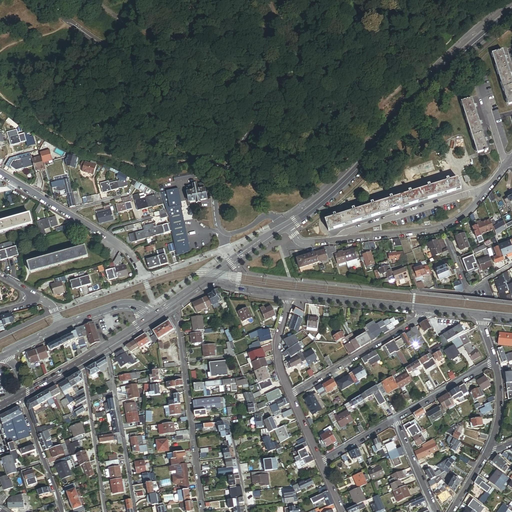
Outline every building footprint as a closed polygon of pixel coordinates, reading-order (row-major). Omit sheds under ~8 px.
[(511,82),(501,51),(491,54),(508,105),(511,103),(511,82)] [(471,99),(461,102),(477,154),(483,152),(484,154),(486,153),(485,151),(488,150),(471,99)] [(19,135),(21,143),(27,141),(26,139),(25,135),(24,134),(19,135)] [(12,145),(21,143),(19,135),(10,138),(11,141),(12,144),(12,145)] [(26,139),(27,141),(28,146),(36,144),(35,139),(32,140),(31,137),(26,139)] [(50,150),(40,153),(42,157),(43,163),(53,160),(50,150)] [(75,156),(69,155),(67,161),(72,162),(77,163),(78,159),(75,158),(75,156)] [(20,160),(19,156),(11,159),(6,167),(10,169),(11,167),(14,162),(20,160)] [(32,160),(31,156),(23,159),(21,159),(24,169),(34,166),(32,160)] [(42,157),(32,160),(34,166),(36,172),(41,171),(41,172),(46,170),(44,164),(43,163),(42,157)] [(14,162),(11,167),(16,171),(24,169),(21,159),(20,160),(14,162)] [(82,161),(81,166),(84,167),(82,172),(94,175),(97,166),(96,166),(97,163),(91,161),(90,164),(82,161)] [(432,162),(399,172),(402,180),(434,170),(432,162)] [(104,165),(99,173),(103,175),(106,169),(111,171),(112,169),(104,165)] [(200,177),(199,171),(172,177),(174,183),(200,177)] [(72,193),(69,179),(64,181),(65,186),(67,194),(72,193)] [(457,179),(324,221),(328,231),(460,190),(457,179)] [(120,181),(117,182),(119,189),(128,186),(126,180),(120,181)] [(109,184),(108,182),(100,184),(103,193),(111,191),(109,184)] [(119,189),(117,182),(113,183),(109,184),(111,191),(119,189)] [(200,201),(205,199),(202,183),(196,185),(196,182),(189,184),(189,186),(186,187),(189,203),(195,202),(196,204),(200,203),(200,201)] [(181,205),(177,189),(165,192),(169,208),(180,206),(181,205)] [(169,208),(165,192),(159,193),(166,209),(169,208)] [(72,193),(67,194),(67,196),(70,208),(75,207),(72,193)] [(152,208),(163,205),(159,195),(145,198),(148,208),(152,207),(152,208)] [(138,211),(148,208),(145,198),(135,201),(138,211)] [(121,213),(127,211),(125,204),(119,206),(116,206),(118,213),(121,213)] [(190,252),(180,206),(169,208),(166,209),(169,217),(178,257),(190,252)] [(108,212),(107,209),(104,210),(96,212),(99,223),(103,221),(104,223),(114,220),(111,211),(108,212)] [(30,214),(0,222),(0,233),(33,224),(30,214)] [(56,218),(49,220),(51,228),(58,226),(56,218)] [(40,222),(43,230),(44,230),(51,228),(49,220),(40,222)] [(481,221),(477,223),(477,224),(478,225),(478,226),(482,235),(494,230),(491,220),(482,224),(481,221)] [(505,224),(504,221),(496,227),(500,233),(507,229),(505,224)] [(40,222),(37,223),(42,237),(46,236),(44,230),(43,230),(40,222)] [(146,239),(156,236),(154,228),(153,225),(153,224),(143,227),(144,231),(146,239)] [(171,232),(169,224),(163,226),(165,234),(171,232)] [(154,228),(156,236),(161,235),(164,234),(165,234),(163,226),(157,227),(154,228)] [(482,235),(478,226),(477,227),(473,228),(475,232),(476,234),(477,238),(482,236),(482,235)] [(138,241),(146,239),(144,231),(136,233),(138,241)] [(504,237),(501,233),(495,237),(497,241),(504,237)] [(471,247),(465,234),(456,238),(461,251),(471,247)] [(401,246),(398,239),(393,239),(394,247),(401,246)] [(432,257),(442,253),(439,246),(440,246),(438,241),(428,245),(432,257)] [(330,253),(329,246),(323,247),(324,250),(327,260),(332,258),(331,256),(330,253)] [(486,253),(488,253),(485,246),(475,250),(476,253),(481,252),(484,251),(485,254),(486,253)] [(16,247),(6,250),(8,259),(19,256),(16,247)] [(85,247),(28,264),(31,273),(88,257),(85,247)] [(353,249),(342,252),(345,262),(356,259),(353,249)] [(6,250),(0,251),(0,258),(1,261),(8,259),(6,250)] [(321,261),(327,260),(324,250),(315,253),(318,262),(321,261)] [(337,265),(345,262),(342,252),(338,254),(334,255),(337,265)] [(400,252),(396,253),(392,253),(388,254),(389,260),(393,259),(393,263),(401,262),(400,259),(400,252)] [(318,262),(315,253),(296,258),(296,259),(297,263),(299,268),(310,265),(318,262)] [(366,267),(366,268),(369,267),(368,266),(373,265),(369,253),(362,255),(365,267),(366,267)] [(122,258),(118,254),(114,263),(115,266),(117,265),(122,258)] [(158,257),(161,266),(168,264),(165,255),(158,257)] [(505,260),(502,255),(498,257),(494,259),(496,264),(505,260)] [(149,269),(161,266),(158,257),(151,259),(147,260),(149,269)] [(476,262),(474,257),(464,262),(468,272),(475,270),(475,271),(479,270),(477,265),(476,262)] [(493,267),(489,257),(487,258),(479,261),(480,264),(482,271),(493,267)] [(378,264),(380,269),(389,266),(387,261),(378,264)] [(423,266),(414,269),(414,270),(410,271),(413,279),(430,273),(427,265),(423,267),(423,266)] [(115,269),(118,278),(128,276),(125,266),(118,268),(115,269)] [(389,266),(380,269),(379,270),(380,274),(384,273),(384,274),(387,273),(388,277),(389,277),(392,276),(390,271),(391,271),(389,266)] [(435,270),(437,276),(448,271),(446,266),(435,270)] [(392,272),(395,281),(406,277),(403,268),(392,272)] [(113,269),(106,272),(109,281),(116,279),(113,269)] [(448,271),(437,276),(439,281),(450,277),(448,271)] [(508,290),(503,275),(498,277),(499,280),(497,281),(497,282),(496,282),(499,293),(504,291),(508,290)] [(89,276),(85,277),(80,279),(82,287),(91,284),(89,276)] [(67,281),(65,277),(55,279),(56,284),(55,284),(51,285),(54,295),(65,292),(62,283),(67,281)] [(82,287),(80,279),(70,282),(72,290),(82,287)] [(445,290),(445,288),(438,287),(435,281),(433,281),(436,289),(445,290)] [(462,289),(461,285),(455,287),(453,283),(452,284),(454,291),(461,291),(462,289)] [(213,294),(208,296),(212,305),(218,303),(220,302),(219,301),(221,300),(218,295),(219,295),(218,291),(213,293),(213,294)] [(212,305),(208,296),(193,303),(197,312),(212,305)] [(265,309),(262,311),(266,320),(272,317),(276,316),(272,306),(265,309)] [(252,318),(248,308),(238,312),(243,322),(252,318)] [(305,313),(296,308),(295,311),(294,313),(295,314),(299,316),(304,318),(305,313)] [(2,317),(4,326),(13,323),(11,314),(2,317)] [(201,316),(192,317),(194,331),(203,330),(201,316)] [(299,332),(303,320),(298,318),(295,317),(291,329),(294,330),(298,331),(299,332)] [(308,327),(318,328),(319,319),(309,317),(308,327)] [(169,318),(152,329),(155,334),(158,339),(170,332),(171,333),(175,330),(175,329),(176,328),(169,318)] [(347,321),(342,324),(347,334),(352,332),(347,321)] [(431,328),(427,321),(420,325),(425,332),(431,328)] [(91,345),(99,342),(93,323),(85,326),(86,331),(88,336),(90,340),(91,345)] [(388,332),(396,328),(393,323),(386,328),(388,332)] [(85,326),(75,329),(76,332),(77,338),(80,346),(80,350),(81,350),(86,347),(83,337),(82,333),(86,331),(85,326)] [(379,330),(377,326),(374,327),(373,328),(369,331),(370,333),(371,333),(373,336),(374,335),(380,331),(379,330)] [(384,335),(388,332),(386,328),(385,326),(379,330),(380,331),(374,335),(375,338),(383,333),(384,335)] [(422,337),(416,327),(411,330),(412,331),(417,340),(418,339),(422,337)] [(452,329),(438,337),(442,344),(456,336),(455,333),(452,329)] [(259,335),(261,343),(272,340),(269,330),(264,331),(264,330),(262,331),(262,330),(258,331),(259,335)] [(367,333),(367,332),(366,331),(355,337),(356,339),(367,333)] [(419,340),(418,339),(417,340),(412,331),(406,335),(410,342),(411,345),(419,340)] [(64,345),(77,338),(76,332),(72,333),(72,334),(61,339),(64,345)] [(342,333),(342,332),(333,337),(337,342),(345,337),(343,334),(344,334),(344,333),(342,333)] [(202,333),(191,334),(192,344),(203,343),(202,333)] [(368,335),(367,333),(356,339),(362,348),(372,342),(368,335)] [(150,342),(145,334),(140,337),(145,345),(150,342)] [(349,336),(345,338),(349,344),(346,346),(351,355),(357,351),(352,342),(351,340),(355,337),(353,334),(349,336)] [(410,342),(405,334),(401,336),(403,340),(403,341),(406,345),(410,342)] [(469,342),(464,334),(460,336),(459,337),(458,337),(463,345),(468,342),(469,342)] [(511,335),(499,334),(498,345),(511,346),(511,335)] [(300,343),(295,335),(285,341),(288,346),(285,347),(287,351),(299,344),(300,343)] [(403,340),(401,336),(398,338),(401,344),(398,346),(400,349),(406,345),(403,341),(402,341),(402,340),(403,340)] [(452,341),(457,338),(456,336),(442,344),(443,346),(452,341)] [(145,345),(140,337),(134,340),(138,346),(140,348),(145,345)] [(463,345),(458,337),(457,338),(452,341),(454,345),(444,350),(450,361),(452,360),(453,361),(458,357),(458,356),(460,355),(457,350),(463,346),(463,345)] [(64,346),(64,345),(61,339),(53,343),(47,346),(49,352),(51,351),(52,352),(64,346)] [(357,351),(362,348),(356,339),(352,342),(357,351)] [(138,346),(134,340),(125,346),(130,352),(138,346)] [(398,346),(394,340),(385,346),(389,354),(394,351),(395,352),(397,353),(400,351),(400,349),(398,346)] [(412,346),(414,349),(421,345),(419,340),(411,345),(412,346)] [(249,347),(250,351),(261,347),(259,342),(252,344),(253,345),(249,347)] [(472,350),(468,342),(463,345),(463,346),(467,353),(472,350)] [(215,344),(203,346),(204,357),(215,356),(214,351),(216,350),(215,344)] [(297,354),(301,352),(303,350),(299,344),(287,351),(283,353),(285,357),(289,355),(291,358),(297,354)] [(48,357),(47,355),(45,347),(36,350),(40,361),(48,357)] [(467,353),(472,361),(480,357),(475,348),(472,350),(467,353)] [(40,361),(36,350),(27,354),(28,355),(29,360),(31,364),(40,361)] [(252,363),(262,359),(259,351),(249,354),(251,358),(252,363)] [(380,360),(375,351),(373,353),(375,357),(368,362),(369,363),(370,365),(380,360)] [(306,361),(301,352),(297,354),(298,356),(299,358),(302,363),(306,361)] [(430,355),(431,354),(430,352),(419,358),(421,360),(427,356),(430,355)] [(443,357),(440,352),(436,354),(432,356),(434,360),(435,361),(437,360),(440,358),(443,357)] [(128,357),(125,353),(116,358),(121,367),(130,361),(128,357)] [(375,357),(373,353),(362,360),(365,365),(369,363),(368,362),(375,357)] [(409,367),(410,367),(409,365),(402,354),(399,356),(406,368),(407,369),(409,367)] [(299,358),(298,356),(288,361),(289,362),(286,363),(287,364),(289,363),(299,358)] [(429,360),(427,356),(421,360),(418,362),(421,366),(430,361),(429,360)] [(108,368),(106,357),(96,364),(100,371),(101,374),(106,371),(105,370),(108,368)] [(268,367),(265,358),(262,359),(252,363),(254,368),(255,371),(265,368),(268,367)] [(299,358),(289,363),(292,368),(302,363),(299,358)] [(327,365),(324,360),(321,362),(320,361),(317,363),(321,369),(327,365)] [(225,361),(210,363),(211,372),(207,373),(208,379),(212,378),(212,377),(227,375),(225,361)] [(421,366),(418,362),(415,364),(410,367),(409,367),(412,372),(421,366)] [(100,371),(96,364),(91,366),(95,374),(96,374),(100,371)] [(95,374),(91,366),(87,369),(91,376),(92,376),(95,374)] [(353,372),(358,381),(367,376),(361,367),(353,372)] [(265,368),(255,371),(260,383),(269,380),(267,373),(265,368)] [(158,370),(153,371),(153,376),(150,376),(151,383),(160,382),(158,370)] [(140,378),(138,372),(119,376),(120,381),(122,381),(123,384),(128,383),(128,380),(140,378)] [(353,372),(349,375),(353,382),(354,383),(358,381),(353,372)] [(451,381),(455,379),(452,372),(447,375),(451,381)] [(80,373),(68,380),(70,384),(72,387),(72,388),(75,386),(83,382),(82,374),(80,373)] [(408,373),(395,381),(397,384),(399,388),(399,389),(412,381),(408,374),(408,373)] [(346,374),(339,378),(338,378),(339,379),(342,386),(350,381),(347,376),(346,374)] [(249,385),(246,377),(242,378),(242,379),(237,380),(238,387),(249,385)] [(480,388),(482,391),(491,386),(486,377),(477,382),(480,388)] [(393,382),(391,378),(381,384),(382,384),(384,388),(393,383),(393,382)] [(237,391),(235,379),(222,380),(223,386),(230,385),(231,392),(237,391)] [(270,379),(269,380),(260,383),(259,384),(260,387),(261,390),(273,386),(270,379)] [(70,384),(68,380),(59,385),(61,390),(67,386),(70,384)] [(326,384),(330,392),(334,390),(333,389),(337,387),(333,380),(326,384)] [(430,390),(434,388),(430,381),(426,383),(430,390)] [(203,391),(202,383),(194,384),(195,392),(203,391)] [(136,384),(121,387),(122,392),(126,391),(127,391),(128,392),(129,399),(138,398),(139,397),(136,384)] [(326,384),(322,386),(327,394),(330,392),(326,384)] [(384,388),(382,384),(377,387),(380,392),(381,394),(386,391),(384,388)] [(386,391),(381,394),(383,397),(399,388),(397,384),(395,385),(386,391)] [(150,386),(151,392),(146,393),(146,396),(161,395),(159,385),(150,386)] [(465,385),(459,388),(462,392),(464,397),(469,394),(465,385)] [(60,393),(56,386),(52,389),(56,396),(60,393)] [(67,386),(61,390),(66,399),(68,401),(72,399),(67,391),(72,388),(72,387),(69,389),(67,386)] [(376,387),(369,391),(372,396),(379,392),(376,387)] [(462,392),(459,388),(450,394),(452,398),(462,392)] [(52,389),(48,391),(52,398),(54,397),(56,396),(52,389)] [(79,392),(76,394),(77,396),(79,399),(85,395),(84,389),(79,392)] [(278,389),(265,395),(269,402),(282,397),(278,389)] [(480,396),(478,390),(472,392),(472,393),(474,399),(475,400),(481,398),(480,396)] [(52,398),(48,391),(43,394),(47,401),(51,399),(52,398)] [(369,391),(360,396),(363,401),(372,396),(369,391)] [(464,397),(462,392),(452,398),(454,401),(459,398),(459,400),(464,397)] [(252,393),(236,395),(237,401),(246,400),(247,403),(245,403),(246,406),(247,405),(253,405),(255,404),(257,404),(252,393)] [(47,401),(43,394),(38,397),(42,404),(47,401)] [(179,404),(181,404),(179,394),(171,395),(171,399),(172,399),(173,401),(170,401),(170,403),(168,403),(168,406),(169,406),(179,404)] [(325,409),(317,394),(305,401),(314,416),(325,409)] [(449,409),(455,405),(449,394),(438,400),(442,406),(444,410),(448,407),(449,409)] [(363,401),(360,396),(351,402),(352,403),(354,406),(363,401)] [(39,405),(35,398),(29,402),(27,405),(30,411),(34,409),(39,405)] [(196,407),(193,408),(194,412),(206,410),(221,409),(220,398),(195,401),(196,407)] [(66,399),(61,402),(65,409),(68,407),(67,406),(69,404),(68,401),(66,399)] [(116,410),(114,399),(108,400),(109,404),(105,404),(107,412),(110,411),(116,410)] [(75,401),(77,405),(76,406),(78,410),(84,406),(87,405),(86,401),(79,405),(76,400),(75,401)] [(488,401),(474,407),(475,409),(477,408),(478,408),(483,406),(489,403),(488,401)] [(350,402),(344,406),(348,412),(349,414),(353,412),(351,408),(349,405),(351,403),(350,402)] [(126,414),(137,412),(136,407),(135,403),(124,405),(126,414)] [(492,410),(489,403),(483,406),(486,413),(492,410)] [(180,414),(179,404),(169,406),(170,415),(180,414)] [(85,409),(84,406),(78,410),(75,411),(75,412),(77,415),(77,416),(86,411),(85,409)] [(486,413),(483,406),(478,408),(481,413),(481,414),(483,414),(493,412),(492,410),(486,413)] [(18,407),(9,412),(12,419),(23,414),(21,409),(18,407)] [(443,415),(439,408),(426,414),(431,423),(444,416),(443,415)] [(477,408),(475,409),(477,419),(481,418),(484,418),(483,414),(481,414),(481,413),(479,413),(477,408)] [(425,414),(423,409),(413,415),(416,420),(420,418),(422,416),(425,414)] [(117,420),(116,410),(110,411),(110,414),(107,414),(108,421),(111,421),(117,420)] [(294,414),(292,410),(283,414),(285,418),(294,414)] [(12,419),(9,412),(0,417),(3,424),(12,419)] [(137,417),(137,412),(126,414),(128,423),(136,422),(144,421),(143,416),(137,417)] [(348,412),(336,419),(337,422),(342,429),(353,422),(349,414),(348,412)] [(336,419),(332,413),(328,416),(333,424),(337,422),(336,419)] [(23,414),(12,419),(18,440),(31,436),(28,428),(28,429),(25,422),(26,422),(23,414)] [(266,426),(267,427),(270,425),(273,432),(275,431),(278,429),(273,418),(264,422),(266,426)] [(481,418),(477,419),(471,420),(472,427),(474,426),(474,430),(483,429),(481,418)] [(12,419),(3,424),(9,443),(14,442),(18,440),(12,419)] [(174,432),(173,423),(163,424),(164,434),(174,432)] [(74,438),(84,435),(81,424),(71,427),(74,438)] [(38,434),(48,430),(47,427),(46,425),(36,428),(38,434)] [(420,434),(415,426),(412,428),(408,430),(412,438),(417,435),(420,434)] [(457,427),(456,426),(443,434),(450,437),(450,436),(452,437),(453,436),(457,427)] [(289,439),(284,427),(278,429),(275,431),(281,443),(289,439)] [(462,429),(457,427),(453,436),(452,437),(458,440),(460,435),(459,435),(462,429)] [(52,439),(48,430),(38,434),(41,443),(47,441),(52,439)] [(146,440),(146,436),(142,436),(138,436),(138,432),(130,433),(132,447),(139,446),(147,445),(146,440)] [(331,444),(335,442),(330,432),(325,435),(320,438),(326,447),(331,444)] [(273,441),(270,433),(269,433),(261,434),(262,436),(262,438),(264,441),(264,443),(266,447),(271,445),(270,443),(273,441)] [(113,436),(112,434),(109,435),(106,435),(100,436),(99,436),(100,443),(114,440),(116,440),(116,437),(113,437),(113,436)] [(420,434),(417,435),(422,444),(425,443),(421,436),(420,434)] [(422,444),(417,435),(412,438),(414,442),(416,444),(418,447),(422,444)] [(52,440),(52,439),(47,441),(49,448),(54,446),(55,445),(53,439),(52,440)] [(167,440),(157,441),(158,452),(169,451),(167,440)] [(382,448),(378,440),(376,441),(373,442),(375,446),(378,452),(380,451),(383,450),(382,448)] [(49,448),(47,441),(41,443),(44,451),(50,450),(49,448)] [(77,454),(78,454),(76,447),(80,446),(78,441),(69,444),(73,456),(77,454)] [(226,441),(224,442),(226,450),(229,449),(233,448),(233,447),(227,448),(227,447),(229,447),(228,443),(227,443),(226,441)] [(461,444),(455,441),(451,448),(451,449),(452,449),(451,450),(456,453),(461,444)] [(16,450),(14,442),(9,443),(8,443),(11,453),(16,450)] [(308,446),(306,442),(296,447),(298,451),(308,446)] [(271,445),(266,447),(269,453),(276,449),(275,447),(274,444),(271,445)] [(388,454),(395,451),(392,444),(391,445),(385,447),(382,448),(383,450),(385,455),(388,454)] [(36,450),(34,445),(20,450),(22,455),(36,450)] [(148,452),(147,445),(139,446),(140,451),(139,451),(140,453),(144,452),(144,455),(148,454),(148,452)] [(64,455),(61,446),(55,448),(51,449),(54,458),(64,455)] [(432,452),(431,450),(430,446),(420,451),(423,458),(433,453),(432,452)] [(310,458),(306,449),(298,453),(300,456),(302,461),(310,458)] [(362,458),(358,450),(352,453),(350,454),(353,461),(357,459),(362,458)] [(90,463),(85,451),(78,454),(77,454),(81,466),(83,465),(90,463)] [(398,458),(395,451),(388,454),(392,461),(398,458)] [(186,456),(185,452),(167,454),(169,466),(171,466),(184,464),(183,457),(186,456)] [(504,460),(497,455),(491,461),(492,461),(494,463),(499,467),(501,464),(504,460)] [(17,473),(11,456),(3,459),(9,476),(11,475),(17,473)] [(71,476),(66,462),(72,460),(71,457),(70,457),(69,456),(60,459),(62,464),(57,466),(62,480),(71,476)] [(310,459),(310,458),(302,461),(301,461),(303,466),(314,461),(313,458),(310,459)] [(264,468),(265,471),(273,470),(271,459),(263,460),(264,464),(264,468)] [(449,469),(454,462),(451,459),(448,462),(447,461),(441,463),(442,464),(445,466),(448,469),(449,469)] [(146,472),(144,461),(143,461),(135,463),(136,473),(146,472)] [(302,467),(300,462),(297,463),(292,465),(292,466),(294,470),(298,468),(298,469),(299,469),(302,468),(302,467)] [(90,464),(90,463),(83,465),(88,479),(95,476),(91,467),(90,464)] [(187,469),(187,464),(184,464),(171,466),(171,471),(178,471),(179,480),(187,479),(187,476),(187,474),(186,470),(187,469)] [(238,475),(237,466),(233,467),(232,467),(232,468),(218,469),(219,475),(232,473),(233,476),(238,475)] [(111,481),(121,479),(119,467),(109,469),(111,481)] [(380,467),(368,473),(372,481),(384,476),(380,467)] [(445,472),(439,469),(437,470),(432,473),(435,478),(437,477),(440,475),(445,472)] [(497,470),(496,469),(488,481),(489,482),(497,470)] [(433,479),(435,478),(432,473),(430,470),(426,472),(431,481),(433,479)] [(501,491),(508,479),(497,470),(489,482),(501,491)] [(34,471),(25,475),(27,481),(36,478),(34,471)] [(265,471),(251,473),(252,484),(260,484),(262,483),(262,486),(269,485),(267,471),(265,471)] [(402,472),(392,476),(393,479),(395,483),(399,481),(413,475),(412,472),(403,475),(402,472)] [(359,488),(367,485),(362,473),(352,477),(358,489),(359,488)] [(7,476),(11,489),(6,491),(6,490),(4,491),(4,492),(13,489),(11,481),(12,480),(11,475),(9,476),(7,476)] [(241,487),(238,475),(233,476),(228,476),(230,487),(236,486),(236,488),(241,487)] [(441,477),(440,475),(437,477),(441,480),(446,485),(447,484),(446,482),(441,477)] [(11,489),(7,476),(0,479),(4,491),(6,490),(6,491),(11,489)] [(454,493),(461,482),(454,477),(452,480),(451,482),(448,487),(449,488),(454,493)] [(484,481),(478,477),(474,484),(479,487),(482,483),(484,481)] [(36,478),(27,481),(29,487),(38,484),(36,478)] [(121,482),(121,479),(111,481),(113,494),(123,492),(122,487),(124,487),(123,482),(121,482)] [(188,488),(187,479),(179,480),(180,485),(180,491),(188,490),(188,488)] [(311,480),(306,482),(301,485),(299,485),(301,490),(313,485),(311,480)] [(391,485),(390,485),(393,492),(402,488),(399,481),(395,483),(391,485)] [(492,487),(484,481),(482,483),(490,489),(492,487)] [(490,489),(482,483),(479,487),(486,492),(487,493),(490,489)] [(299,485),(298,484),(292,487),(294,493),(301,490),(299,485)] [(52,492),(50,487),(37,491),(39,496),(50,493),(52,492)] [(243,498),(241,487),(236,488),(230,489),(231,499),(237,498),(237,499),(239,499),(243,498)] [(410,497),(405,487),(402,488),(393,492),(397,503),(410,497)] [(449,488),(448,487),(447,487),(436,495),(437,497),(446,491),(449,488)] [(491,496),(495,490),(492,487),(490,489),(487,493),(491,496)] [(359,488),(358,489),(351,492),(348,493),(347,494),(353,507),(356,506),(362,503),(365,502),(359,488)] [(452,498),(454,493),(449,488),(446,491),(452,498)] [(70,502),(79,498),(76,489),(67,493),(70,502)] [(189,494),(189,490),(188,490),(180,491),(178,491),(179,495),(175,495),(175,496),(175,500),(176,501),(179,500),(180,504),(180,503),(186,503),(190,502),(190,497),(192,496),(191,493),(189,494)] [(285,504),(293,503),(292,496),(292,492),(289,492),(289,491),(287,492),(287,494),(291,494),(291,495),(284,496),(285,504)] [(452,498),(446,491),(437,497),(442,504),(447,500),(448,501),(452,498)] [(8,498),(3,492),(0,494),(0,499),(3,503),(8,498)] [(334,505),(328,492),(323,494),(325,499),(328,507),(334,505)] [(8,501),(8,509),(25,508),(24,494),(11,498),(8,501)] [(484,505),(488,499),(483,496),(478,501),(484,505)] [(425,502),(423,497),(410,502),(410,503),(411,505),(412,507),(416,506),(421,504),(425,502)] [(83,507),(79,498),(70,502),(73,511),(83,507)] [(484,508),(473,500),(472,502),(473,503),(471,506),(470,505),(468,507),(474,511),(481,511),(483,510),(484,508)] [(385,509),(381,501),(376,503),(379,511),(385,509)] [(187,511),(194,511),(193,502),(190,502),(186,503),(186,507),(186,511),(187,511)] [(362,503),(356,506),(357,506),(359,511),(364,509),(362,503)]
